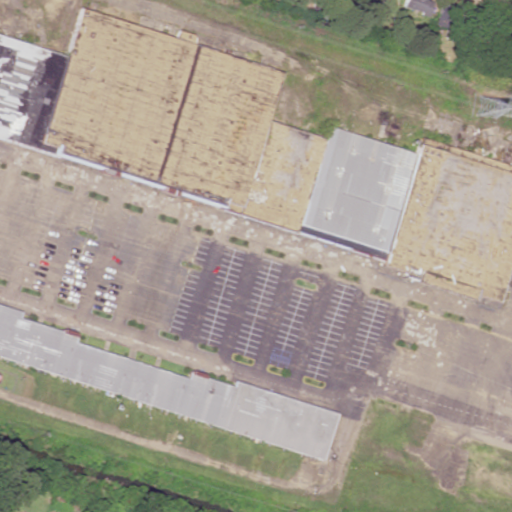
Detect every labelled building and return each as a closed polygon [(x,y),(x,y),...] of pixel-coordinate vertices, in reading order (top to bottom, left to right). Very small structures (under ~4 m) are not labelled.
[(402,0),(400,7),(426,15),(431,0),(402,0)] [(30,147),(287,231),(318,137),(265,120),(280,72),(76,6),(60,57),(30,147)] [(0,137),(30,147),(60,57),(0,37),(0,137)] [(318,137),(323,122),(511,183),(511,230),(490,298),(287,231),(318,137)] [(0,351),(318,454),(330,416),(0,309),(0,351)]
